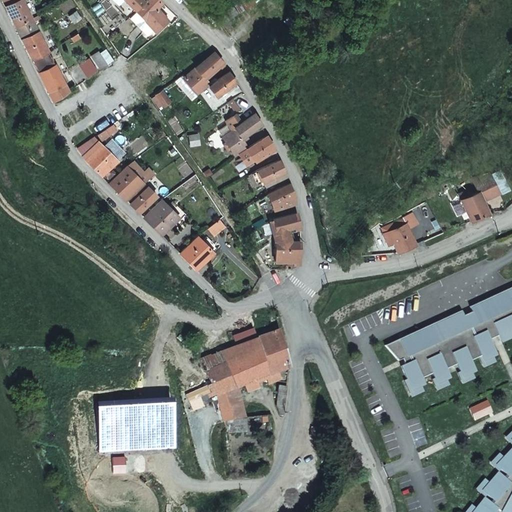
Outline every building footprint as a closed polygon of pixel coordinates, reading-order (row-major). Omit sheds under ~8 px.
[(1,0),(15,26),(31,18),(22,0),(1,0)] [(109,0),(109,1),(131,20),(147,1),(145,0),(109,0)] [(150,36),(153,32),(156,29),(159,32),(170,19),(158,9),(163,3),(159,0),(148,0),(147,1),(131,20),(150,36)] [(75,12),(69,16),(74,23),(80,18),(75,12)] [(15,26),(32,59),(48,52),(33,21),(40,18),(38,14),(31,18),(15,26)] [(98,51),(91,56),(99,69),(106,64),(98,51)] [(219,65),(223,62),(216,51),(195,66),(183,74),(197,94),(209,85),(204,79),(209,75),(210,76),(221,68),(219,65)] [(48,52),(32,59),(49,92),(65,84),(48,52)] [(236,83),(229,72),(208,87),(216,97),(221,94),(222,95),(234,87),(233,85),(236,83)] [(163,89),(156,94),(163,104),(170,100),(163,89)] [(262,125),(255,114),(245,121),(240,114),(237,113),(226,120),(232,129),(222,136),(222,137),(226,142),(230,149),(235,156),(247,147),(243,142),(247,140),(248,135),(262,125)] [(87,162),(103,178),(107,174),(109,176),(113,173),(111,171),(121,161),(96,136),(79,149),(86,157),(85,158),(87,162)] [(275,146),(268,136),(247,148),(240,154),(245,164),(254,159),(256,163),(277,150),(275,146)] [(285,171),(280,160),(256,170),(262,182),(267,180),(268,182),(281,176),(280,173),(285,171)] [(112,178),(107,183),(111,186),(120,195),(125,200),(129,196),(139,186),(143,183),(125,166),(121,169),(112,178)] [(262,182),(256,170),(251,173),(256,184),(262,182)] [(477,190),(493,183),(491,179),(475,186),(477,190)] [(470,221),(487,213),(483,204),(499,197),(493,183),(477,190),(478,193),(480,198),(472,201),(470,197),(461,201),(470,221)] [(292,196),(289,184),(265,189),(268,202),(274,200),(275,203),(288,200),(287,197),(292,196)] [(133,200),(129,204),(140,214),(148,207),(149,209),(151,206),(150,205),(157,197),(146,186),(143,190),(139,186),(129,196),(133,200)] [(165,231),(174,221),(178,217),(161,200),(148,214),(151,217),(147,221),(161,235),(165,231)] [(234,215),(237,212),(230,202),(227,205),(234,215)] [(296,213),(272,218),(275,230),(274,241),(291,241),(291,227),(299,225),(296,213)] [(398,254),(415,246),(408,230),(416,225),(412,216),(404,219),(406,224),(403,226),(401,221),(389,226),(391,231),(383,235),(388,246),(393,243),(398,254)] [(225,226),(218,218),(207,227),(213,235),(225,226)] [(210,256),(214,253),(196,235),(192,239),(183,248),(187,252),(183,256),(197,270),(201,266),(210,256)] [(291,241),(274,241),(274,262),(294,262),(294,253),(300,253),(299,241),(291,241)] [(500,338),(511,332),(511,283),(468,304),(470,310),(462,314),(459,308),(383,344),(397,359),(401,358),(404,363),(399,365),(406,378),(410,388),(420,384),(424,382),(421,376),(431,371),(434,377),(436,381),(446,377),(449,375),(446,367),(455,362),(459,370),(461,375),(471,370),(475,368),(470,358),(477,355),(480,353),(482,358),(492,354),(496,352),(489,337),(497,333),(500,338)] [(289,368),(277,325),(271,327),(273,333),(220,353),(225,364),(208,373),(222,396),(240,389),(289,368)] [(482,366),(495,360),(492,354),(482,358),(480,353),(477,355),(482,366)] [(461,382),(474,376),(471,370),(461,375),(459,370),(456,371),(461,382)] [(436,389),(449,383),(446,377),(436,381),(434,377),(431,378),(436,389)] [(423,390),(420,384),(410,388),(406,378),(403,379),(411,396),(423,390)] [(282,417),(287,385),(280,385),(277,406),(280,417),(282,417)] [(226,423),(245,421),(240,389),(222,396),(226,423)] [(511,511),(511,437),(511,439),(511,446),(503,456),(496,464),(508,474),(505,477),(498,471),(489,482),(482,489),(494,499),(492,502),(484,496),(476,507),(472,511),(511,511)] [(496,464),(503,456),(498,452),(489,462),(498,470),(500,467),(496,464)] [(475,487),(484,495),(486,493),(482,489),(489,482),(484,477),(475,487)] [(472,511),(476,507),(470,503),(463,511),(472,511)]
